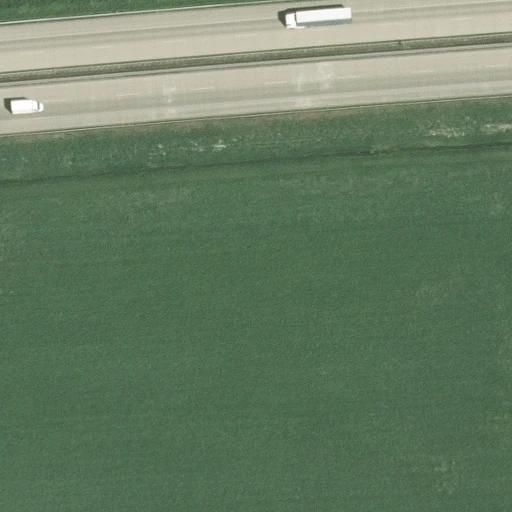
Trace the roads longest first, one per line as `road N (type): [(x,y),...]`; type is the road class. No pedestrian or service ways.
road 1 (motorway): [(0,119),(511,77)]
road 2 (motorway): [(511,12),(0,54)]
road 3 (track): [(511,181),(213,213)]
